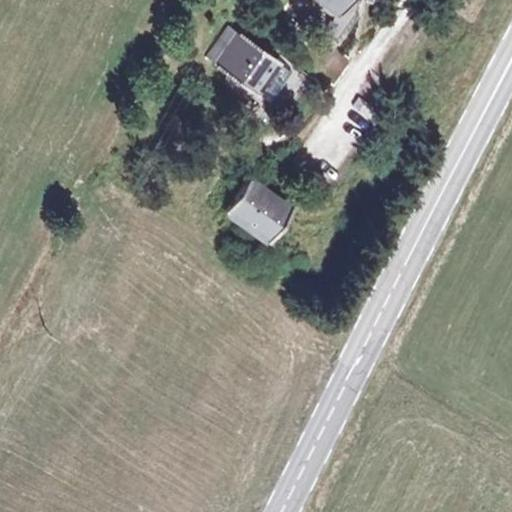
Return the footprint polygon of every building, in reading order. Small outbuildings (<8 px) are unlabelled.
[(252,80),(271,49),(230,25),(211,57),(252,80)] [(339,57),(346,46),(321,31),(315,41),(339,57)] [(333,68),(339,57),(315,41),(308,53),(333,68)] [(364,126),(370,116),(352,105),(345,116),(364,126)] [(265,231),(283,197),(242,174),(223,207),(265,231)]
